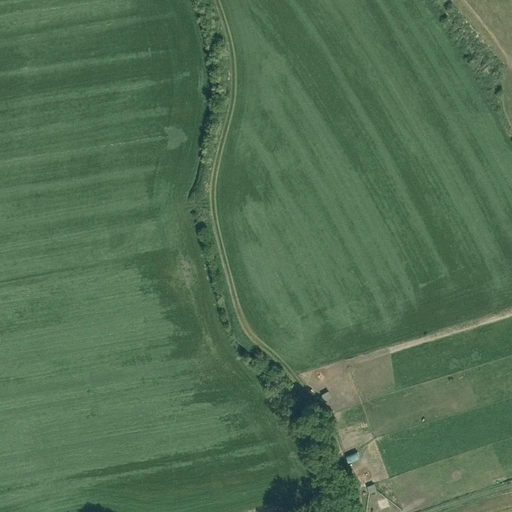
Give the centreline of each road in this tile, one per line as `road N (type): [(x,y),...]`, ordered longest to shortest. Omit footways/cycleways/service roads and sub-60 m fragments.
road 1 (track): [(361,511),(335,431),(244,324),(202,195),(228,87),(213,0)]
road 2 (track): [(202,195),(44,277),(0,314)]
